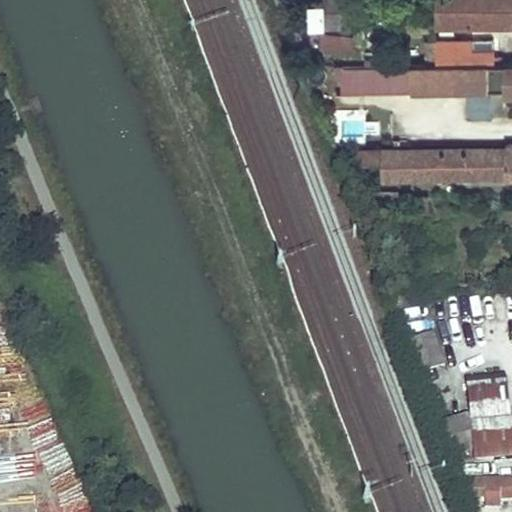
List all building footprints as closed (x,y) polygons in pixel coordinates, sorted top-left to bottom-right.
[(311,10),(311,16),(311,25),(346,24),(347,5),(344,0),(324,0),(324,2),(311,2),(311,10)] [(511,24),(511,0),(435,0),(436,25),(511,24)] [(355,32),(323,32),(323,49),(354,49),(355,32)] [(394,63),(394,40),(373,40),(373,49),(373,63),(374,63),(394,63)] [(394,63),(405,63),(405,40),(394,40),(394,63)] [(435,41),(435,63),(488,63),(499,63),(498,56),(491,57),(491,40),(435,41)] [(427,41),(426,63),(435,63),(435,41),(427,41)] [(488,63),(488,91),(506,90),(506,93),(511,92),(511,62),(510,63),(499,63),(488,63)] [(374,63),(373,63),(334,64),(334,71),(341,71),(341,78),(374,77),(374,74),(374,63)] [(374,74),(411,74),(411,63),(405,63),(394,63),(374,63),(374,74)] [(488,91),(488,63),(435,63),(426,63),(411,63),(411,74),(412,91),(488,91)] [(363,116),(342,115),(340,140),(361,141),(363,116)] [(401,149),(383,149),(384,178),(511,176),(511,145),(506,145),(506,149),(401,150),(401,149)] [(357,178),(384,178),(383,149),(350,149),(353,165),(357,178)] [(420,199),(420,208),(429,208),(429,199),(420,199)] [(431,334),(413,340),(425,373),(443,367),(431,334)] [(425,373),(413,340),(407,342),(420,375),(425,373)] [(466,377),(474,462),(511,457),(511,448),(504,373),(466,377)] [(511,480),(479,482),(467,482),(466,490),(472,489),(471,493),(475,498),(511,497),(511,480)]
